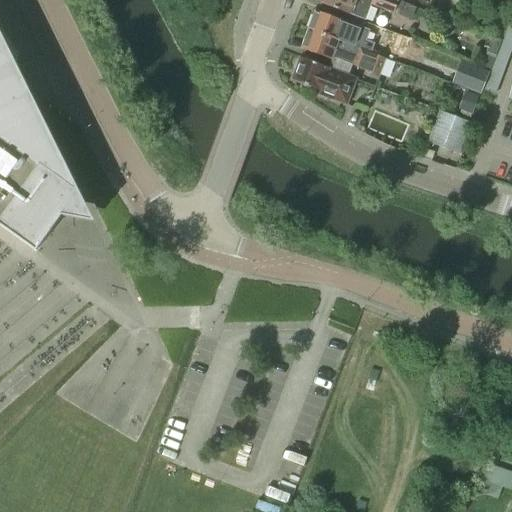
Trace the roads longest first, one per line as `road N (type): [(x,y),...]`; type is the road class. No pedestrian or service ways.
road 1 (unclassified): [(511,345),(195,230)]
road 2 (residential): [(511,210),(378,166),(255,88)]
road 3 (unclassified): [(195,230),(157,197),(125,150),(50,0)]
road 4 (track): [(387,365),(401,450),(390,511)]
